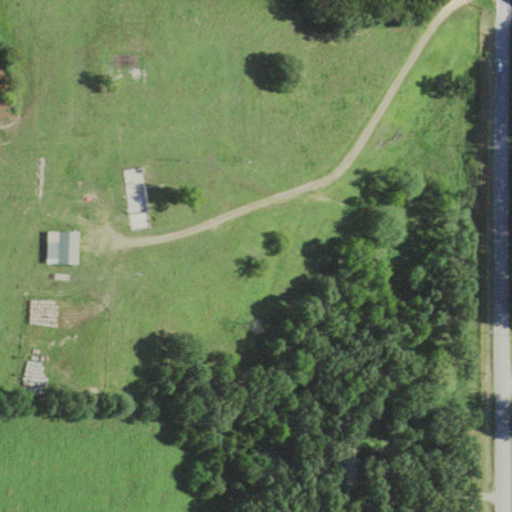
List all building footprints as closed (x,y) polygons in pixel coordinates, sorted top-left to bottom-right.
[(135,75),(135,55),(98,55),(98,75),(135,75)] [(125,231),(146,229),(140,167),(119,170),(125,231)] [(73,233),(44,233),(44,265),(73,265),(73,233)] [(117,263),(117,282),(130,282),(130,263),(117,263)] [(340,450),(343,491),(356,490),(353,449),(340,450)]
